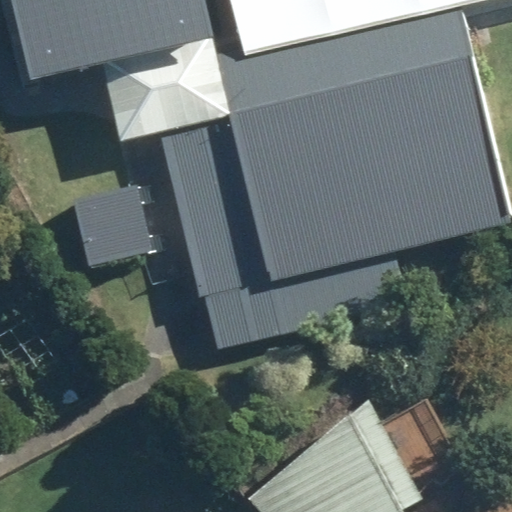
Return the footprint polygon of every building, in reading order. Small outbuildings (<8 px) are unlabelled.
[(218,0),(23,0),(39,74),(226,34),(218,0)] [(242,0),(251,40),(443,0),(242,0)] [(511,10),(483,18),(511,131),(511,10)] [(511,221),(465,14),(236,65),(283,274),(511,223),(511,221)] [(255,501),(264,511),(413,511),(431,503),(379,406),(255,501)]
